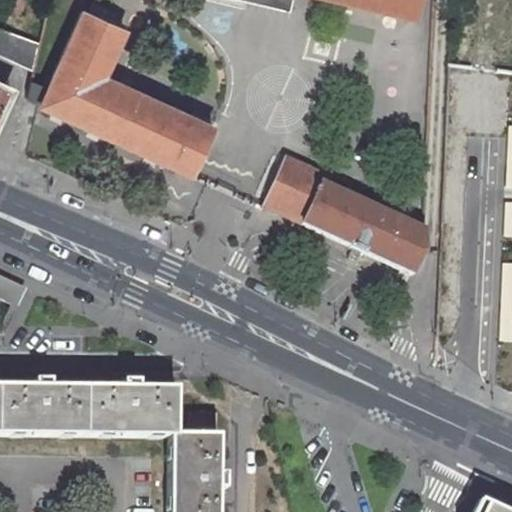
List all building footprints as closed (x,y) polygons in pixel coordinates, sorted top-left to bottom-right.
[(246,0),(266,4),(289,10),(291,0),(330,0),(416,21),(420,0),(246,0)] [(194,179),(218,126),(210,123),(107,76),(129,30),(83,9),(38,108),(194,179)] [(0,56),(32,71),(38,44),(0,29),(0,56)] [(0,81),(0,124),(16,89),(0,81)] [(282,158),(258,210),(349,253),(346,261),(356,265),(360,258),(409,280),(422,251),(422,232),(321,187),(326,177),(282,158)] [(0,330),(7,329),(25,289),(0,277),(0,330)] [(0,436),(173,437),(172,511),(220,511),(221,493),(232,493),(233,476),(229,476),(228,472),(223,473),(223,435),(180,435),(179,389),(168,388),(142,387),(142,379),(131,379),(131,383),(125,383),(125,388),(57,388),(57,379),(46,379),(46,382),(40,383),(40,388),(0,388),(0,436)] [(511,511),(511,509),(471,489),(459,511),(511,511)]
